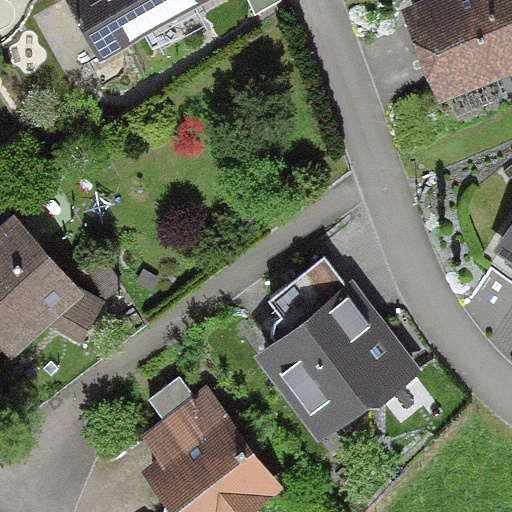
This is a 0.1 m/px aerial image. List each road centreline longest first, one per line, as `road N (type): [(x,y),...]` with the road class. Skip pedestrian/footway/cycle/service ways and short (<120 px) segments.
road 1 (residential): [(0,478),(28,498),(90,413),(218,303),(388,189)]
road 2 (residential): [(388,189),(441,310),(511,393)]
road 3 (residential): [(317,0),(388,189)]
